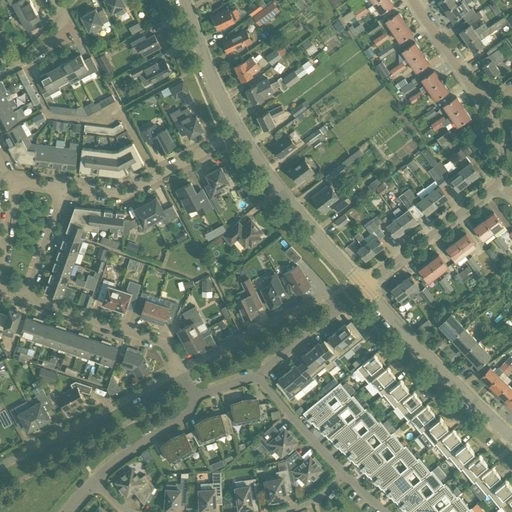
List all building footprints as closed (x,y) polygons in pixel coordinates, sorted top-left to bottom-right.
[(1,0),(3,1),(3,2),(4,3),(5,3),(6,4),(8,4),(9,3),(10,3),(13,7),(15,6),(19,14),(33,6),(30,0),(1,0)] [(104,0),(111,13),(115,11),(117,15),(125,11),(122,7),(125,6),(131,3),(129,0),(104,0)] [(390,0),(377,0),(373,3),(368,6),(370,9),(371,11),(376,8),(380,13),(393,4),(390,0)] [(462,0),(440,0),(438,1),(445,11),(462,0)] [(452,21),(462,14),(466,20),(469,18),(476,13),(472,8),(470,9),(466,4),(472,0),(462,0),(445,11),(452,21)] [(252,15),(255,13),(262,8),(257,3),(248,10),(252,15)] [(360,7),(364,13),(370,9),(368,6),(366,3),(360,7)] [(38,22),(41,20),(33,6),(19,14),(28,32),(40,25),(38,22)] [(266,7),(253,17),(259,26),(273,16),(266,7)] [(358,18),(364,13),(360,7),(354,12),(358,18)] [(239,17),(235,8),(230,11),(228,9),(213,16),(219,29),(235,22),(234,20),(239,17)] [(103,29),(100,24),(108,20),(103,10),(97,12),(96,9),(82,16),(89,30),(91,29),(94,33),(103,29)] [(342,16),(345,21),(355,15),(352,10),(342,16)] [(476,13),(469,18),(473,23),(483,16),(479,11),(476,13)] [(392,31),(406,22),(399,12),(385,21),(392,31)] [(508,21),(506,19),(504,16),(488,27),(488,28),(466,42),(473,52),(484,45),(481,39),(507,22),(508,21)] [(354,35),(365,29),(360,22),(350,28),(354,35)] [(370,34),(381,27),(377,22),(367,29),(370,34)] [(406,22),(392,31),(399,41),(413,32),(406,22)] [(488,28),(488,27),(484,23),(474,29),(471,24),(459,32),(466,42),(488,28)] [(234,50),(251,43),(252,42),(246,29),(239,33),(240,34),(223,42),(227,52),(234,49),(234,50)] [(379,36),(383,42),(390,37),(385,31),(379,36)] [(144,40),(141,34),(129,40),(135,51),(141,49),(144,55),(161,46),(154,34),(144,40)] [(377,46),(383,42),(379,36),(373,40),(377,46)] [(310,55),(317,50),(309,39),(302,45),(310,55)] [(501,49),(507,46),(504,39),(489,47),(491,51),(500,47),(501,49)] [(409,61),(422,52),(415,42),(402,51),(409,61)] [(381,59),(395,50),(391,44),(377,53),(381,59)] [(287,52),(282,46),(276,50),(276,49),(265,56),(271,65),(282,57),(281,56),(287,52)] [(491,78),(500,72),(495,65),(506,58),(499,48),(481,60),(484,64),(482,65),(491,78)] [(4,52),(0,54),(0,57),(2,62),(8,59),(4,52)] [(422,52),(409,61),(416,72),(429,62),(422,52)] [(105,72),(113,68),(105,53),(97,58),(105,72)] [(90,60),(85,62),(81,54),(70,60),(78,74),(80,79),(91,73),(90,72),(95,69),(90,60)] [(242,80),(252,75),(252,74),(260,67),(255,61),(256,60),(253,55),(245,61),(235,66),(242,80)] [(158,63),(154,56),(130,69),(134,76),(145,71),(151,82),(171,72),(165,60),(158,63)] [(80,79),(78,74),(70,60),(60,65),(68,79),(71,84),(80,79)] [(383,77),(390,73),(382,61),(375,66),(383,77)] [(396,66),(400,72),(406,68),(402,62),(396,66)] [(58,85),(68,79),(60,65),(50,71),(58,85)] [(300,79),(299,78),(307,72),(302,65),(294,71),(293,70),(282,78),(289,87),(300,79)] [(394,76),(400,72),(396,66),(390,70),(394,76)] [(425,84),(420,88),(421,90),(423,93),(428,90),(442,81),(434,70),(421,79),(425,84)] [(44,98),(60,89),(58,85),(50,71),(40,76),(48,90),(42,93),(44,98)] [(270,84),(267,78),(256,83),(257,85),(246,90),(252,103),(263,98),(262,96),(273,91),(273,89),(281,86),(278,80),(270,84)] [(401,88),(408,83),(404,78),(398,83),(401,88)] [(403,93),(415,86),(412,81),(400,89),(403,93)] [(442,81),(428,90),(435,100),(448,91),(442,81)] [(176,98),(188,91),(183,82),(170,88),(176,98)] [(0,105),(8,102),(5,97),(11,94),(8,89),(6,90),(0,93),(0,105)] [(421,90),(415,94),(419,100),(425,95),(423,93),(421,90)] [(415,94),(409,98),(413,104),(419,100),(415,94)] [(154,95),(145,99),(147,104),(157,100),(154,95)] [(450,116),(463,107),(457,97),(443,106),(450,116)] [(0,118),(13,111),(8,102),(0,105),(0,118)] [(295,116),(306,108),(302,103),(291,111),(295,116)] [(285,112),(282,105),(269,111),(257,116),(264,130),(275,124),(272,118),(285,112)] [(444,116),(437,121),(441,126),(443,124),(445,126),(453,120),(457,126),(470,117),(463,107),(450,116),(445,119),(444,116)] [(179,109),(171,113),(182,135),(187,132),(190,137),(203,130),(196,116),(193,118),(187,108),(181,111),(179,109)] [(296,125),(301,121),(300,120),(310,112),(308,108),(292,120),(296,125)] [(428,119),(436,113),(433,108),(425,114),(428,119)] [(13,111),(0,118),(0,127),(1,130),(18,121),(13,111)] [(42,113),(32,118),(36,125),(46,120),(42,113)] [(441,126),(437,121),(431,125),(435,130),(441,126)] [(10,150),(29,139),(21,124),(1,134),(5,142),(7,141),(10,145),(8,146),(10,150)] [(112,128),(114,135),(123,129),(120,124),(112,128)] [(159,132),(154,124),(142,131),(148,143),(154,140),(161,152),(175,145),(166,128),(159,132)] [(99,133),(100,126),(85,125),(84,131),(99,133)] [(114,135),(112,128),(100,126),(99,133),(114,135)] [(309,146),(323,135),(319,128),(304,139),(309,146)] [(441,145),(454,136),(450,130),(437,139),(441,145)] [(280,158),(296,146),(288,135),(272,147),(280,158)] [(318,138),(312,143),(316,148),(322,144),(318,138)] [(34,166),(37,145),(31,144),(29,139),(10,150),(14,158),(16,157),(19,161),(33,163),(33,166),(34,166)] [(65,148),(63,169),(69,170),(69,168),(75,169),(78,149),(78,143),(70,142),(70,148),(65,148)] [(119,150),(129,171),(144,164),(133,143),(119,150)] [(460,160),(471,152),(465,143),(459,148),(460,149),(455,153),(460,160)] [(49,168),(51,146),(37,145),(34,166),(41,167),(42,165),(47,165),(47,167),(49,168)] [(63,169),(65,148),(51,146),(49,168),(55,168),(55,166),(61,167),(60,169),(63,169)] [(94,173),(97,149),(82,147),(79,171),(94,173)] [(111,175),(113,151),(97,149),(94,173),(111,175)] [(120,176),(129,171),(119,150),(113,151),(111,175),(120,176)] [(431,164),(435,161),(429,153),(425,156),(431,164)] [(417,164),(413,159),(406,165),(410,169),(417,164)] [(309,176),(314,172),(305,160),(290,171),(298,182),(308,175),(309,176)] [(469,182),(460,170),(456,166),(449,171),(441,160),(432,166),(445,183),(450,180),(458,190),(469,182)] [(460,170),(469,182),(480,174),(471,162),(460,170)] [(337,179),(348,170),(343,163),(331,172),(337,179)] [(408,168),(405,164),(400,168),(403,173),(408,168)] [(217,212),(222,209),(215,196),(224,191),(221,185),(228,181),(221,166),(206,174),(211,184),(205,187),(211,198),(209,199),(217,212)] [(440,187),(445,183),(432,166),(433,167),(428,171),(439,186),(428,194),(437,206),(448,197),(440,187)] [(377,186),(374,181),(373,181),(367,186),(371,191),(378,186),(377,186)] [(202,213),(212,208),(202,189),(196,192),(191,183),(176,190),(178,193),(178,195),(178,196),(179,198),(181,199),(188,211),(198,206),(202,213)] [(337,195),(329,184),(311,198),(323,213),(333,206),(337,212),(351,201),(342,190),(337,195)] [(385,188),(382,184),(375,188),(379,193),(385,188)] [(243,186),(236,190),(241,198),(247,194),(243,186)] [(437,206),(428,194),(421,199),(418,195),(415,197),(409,188),(404,192),(404,193),(413,205),(418,202),(427,214),(437,206)] [(413,205),(404,193),(398,197),(408,209),(413,205)] [(145,202),(155,221),(163,217),(166,223),(178,217),(172,205),(163,210),(156,198),(153,199),(151,199),(145,202)] [(144,227),(155,221),(145,202),(138,205),(138,208),(134,209),(138,216),(131,221),(124,220),(122,231),(122,234),(129,235),(130,229),(142,223),(144,227)] [(98,229),(98,228),(101,209),(75,206),(65,234),(82,240),(83,241),(88,228),(98,229)] [(101,209),(98,228),(110,230),(112,211),(101,209)] [(397,217),(406,229),(417,221),(408,209),(397,217)] [(114,230),(114,235),(118,236),(118,230),(119,231),(122,231),(124,220),(124,217),(124,212),(112,211),(110,230),(114,230)] [(484,220),(493,233),(503,225),(493,212),(484,220)] [(341,228),(350,220),(344,213),(335,221),(341,228)] [(377,215),(372,219),(378,227),(383,224),(386,227),(387,226),(395,237),(406,229),(397,217),(390,223),(385,216),(380,220),(377,215)] [(378,227),(372,219),(372,218),(364,224),(370,233),(378,227)] [(243,227),(239,222),(224,235),(229,241),(235,236),(245,247),(248,244),(251,247),(261,239),(258,235),(262,232),(251,220),(243,227)] [(483,240),(493,233),(484,220),(474,227),(483,240)] [(214,229),(217,236),(226,231),(223,224),(214,229)] [(132,241),(140,244),(145,233),(136,230),(132,241)] [(367,243),(367,242),(359,231),(354,235),(363,246),(358,250),(365,260),(375,253),(367,243)] [(456,241),(466,254),(476,246),(466,233),(456,241)] [(60,246),(78,252),(82,240),(65,234),(60,246)] [(499,245),(504,241),(500,235),(494,239),(499,245)] [(367,242),(367,243),(375,253),(384,246),(379,239),(376,236),(367,242)] [(108,246),(111,240),(102,237),(100,243),(108,246)] [(119,243),(111,240),(108,246),(116,249),(119,243)] [(131,250),(134,243),(128,241),(126,248),(131,250)] [(456,261),(466,254),(456,241),(446,248),(456,261)] [(504,241),(499,245),(503,251),(509,247),(504,241)] [(74,263),(78,252),(60,246),(56,257),(74,263)] [(295,263),(301,257),(291,246),(285,252),(295,263)] [(104,260),(108,250),(100,247),(97,257),(104,260)] [(494,262),(499,258),(491,247),(485,251),(494,262)] [(428,261),(438,274),(448,267),(438,254),(428,261)] [(475,272),(481,268),(481,267),(477,262),(472,256),(466,260),(475,272)] [(70,275),(74,263),(56,257),(52,268),(70,275)] [(139,271),(142,261),(129,258),(127,267),(139,271)] [(100,272),(102,267),(104,261),(99,260),(95,271),(100,272)] [(428,282),(438,274),(428,261),(418,269),(428,282)] [(296,294),(310,286),(298,265),(284,274),(291,286),(291,287),(291,289),(292,291),(293,292),(294,292),(295,292),(296,294)] [(463,270),(458,274),(463,281),(469,277),(467,274),(471,271),(468,266),(463,270)] [(66,286),(70,275),(52,268),(48,280),(66,286)] [(464,281),(463,281),(458,274),(458,273),(453,277),(459,285),(464,281)] [(277,294),(284,291),(275,274),(264,279),(267,286),(261,289),(270,307),(281,301),(277,294)] [(86,281),(96,284),(98,278),(88,275),(86,281)] [(409,293),(412,298),(420,292),(428,303),(434,298),(425,286),(421,290),(417,286),(418,285),(411,275),(401,282),(409,293)] [(448,293),(453,288),(445,276),(439,281),(448,293)] [(115,283),(104,279),(101,289),(106,291),(102,304),(108,305),(108,308),(113,310),(120,289),(116,288),(115,283)] [(262,305),(249,279),(241,282),(248,295),(235,301),(244,320),(257,313),(255,309),(262,305)] [(62,298),(66,286),(48,280),(44,292),(62,298)] [(203,292),(211,291),(211,280),(202,281),(203,292)] [(94,290),(96,284),(86,281),(84,287),(94,290)] [(120,289),(113,310),(118,311),(120,309),(125,311),(129,298),(135,300),(141,284),(129,281),(126,292),(120,289)] [(417,303),(412,298),(409,293),(401,282),(391,290),(399,300),(404,296),(407,301),(408,301),(413,306),(417,303)] [(152,320),(157,303),(146,300),(148,294),(142,292),(138,304),(144,306),(140,316),(146,318),(146,319),(151,321),(151,320),(152,320)] [(83,293),(79,304),(89,307),(93,296),(83,293)] [(157,303),(152,320),(152,321),(157,323),(157,322),(163,324),(167,313),(174,316),(178,304),(165,300),(163,305),(157,303)] [(225,317),(229,315),(225,307),(220,309),(225,317)] [(15,331),(19,319),(21,313),(18,312),(16,308),(12,310),(9,309),(7,315),(0,313),(0,312),(0,316),(1,319),(5,321),(3,327),(4,327),(15,331)] [(183,341),(200,332),(207,328),(199,312),(187,319),(189,324),(178,330),(183,341)] [(452,339),(464,327),(451,313),(438,325),(447,334),(443,338),(448,343),(452,339)] [(31,341),(38,319),(34,317),(32,320),(26,317),(25,321),(20,334),(28,337),(28,340),(31,341)] [(20,334),(25,321),(19,319),(15,331),(14,333),(20,335),(20,334)] [(43,342),(49,325),(43,323),(43,320),(38,319),(31,341),(34,342),(36,339),(43,342)] [(419,335),(432,324),(428,319),(415,330),(419,335)] [(337,330),(351,348),(364,338),(350,321),(346,325),(345,324),(337,330)] [(54,348),(61,326),(56,325),(55,327),(49,325),(43,342),(50,344),(50,347),(54,348)] [(66,349),(72,333),(65,331),(66,328),(61,326),(54,348),(57,349),(59,347),(66,349)] [(465,353),(477,341),(464,327),(452,339),(460,348),(456,352),(461,357),(465,353)] [(339,359),(351,348),(337,330),(329,337),(330,338),(326,342),(325,342),(337,356),(337,357),(339,359)] [(77,356),(84,334),(79,332),(78,335),(72,333),(66,349),(73,352),(73,355),(77,356)] [(200,332),(183,341),(189,351),(201,345),(204,351),(216,345),(210,333),(203,337),(200,332)] [(89,357),(94,340),(88,338),(88,335),(84,334),(77,356),(80,357),(81,355),(89,357)] [(99,363),(107,341),(102,340),(100,342),(94,340),(89,357),(96,359),(96,362),(99,363)] [(325,342),(326,342),(324,340),(320,344),(318,342),(310,349),(325,367),(329,372),(337,365),(333,360),(337,357),(337,356),(325,342)] [(107,341),(99,363),(103,364),(104,362),(112,365),(117,348),(111,346),(111,343),(107,341)] [(465,353),(473,362),(469,366),(474,371),(491,355),(477,341),(465,353)] [(313,377),(325,367),(310,349),(302,355),(303,357),(299,361),(300,363),(301,362),(313,377)] [(142,373),(146,371),(146,370),(150,368),(144,357),(126,351),(121,365),(133,369),(137,375),(141,373),(142,373)] [(385,369),(377,359),(378,359),(375,355),(374,356),(373,355),(357,369),(368,383),(370,382),(370,381),(385,369)] [(315,378),(313,377),(301,362),(300,363),(296,366),(295,364),(287,371),(302,389),(315,378)] [(503,371),(508,366),(504,362),(499,368),(503,371)] [(508,366),(503,371),(507,375),(511,369),(508,366)] [(398,382),(398,381),(390,372),(391,371),(388,368),(387,369),(386,367),(385,369),(370,381),(370,382),(382,395),(383,394),(398,382)] [(489,385),(498,375),(490,367),(480,377),(489,385)] [(58,373),(41,368),(38,377),(55,383),(58,373)] [(289,399),(302,389),(287,371),(279,378),(280,379),(276,383),(289,399)] [(498,394),(507,384),(498,375),(489,385),(498,394)] [(326,391),(338,381),(334,377),(322,387),(326,391)] [(343,383),(349,393),(354,390),(348,380),(343,383)] [(411,394),(403,384),(404,384),(401,380),(400,381),(399,380),(398,381),(398,382),(383,394),(395,408),(396,407),(396,406),(411,394)] [(90,393),(92,386),(76,381),(71,384),(73,388),(58,397),(65,410),(84,400),(81,395),(82,391),(90,393)] [(351,397),(351,396),(340,382),(304,412),(308,417),(307,418),(310,421),(311,421),(316,426),(317,425),(334,411),(326,401),(335,395),(342,404),(351,397)] [(511,396),(511,388),(507,384),(498,394),(507,402),(511,396)] [(40,399),(46,395),(40,385),(34,388),(40,399)] [(424,407),(424,406),(416,397),(417,396),(414,393),(413,394),(413,392),(411,394),(396,406),(396,407),(408,420),(410,419),(409,419),(424,407)] [(365,409),(364,409),(353,395),(351,396),(351,397),(342,404),(334,411),(317,425),(321,430),(320,430),(323,434),(324,433),(329,439),(330,438),(330,437),(347,423),(340,414),(348,407),(355,417),(365,409)] [(245,401),(249,425),(258,423),(258,420),(261,419),(259,410),(266,408),(264,403),(258,404),(257,398),(245,401)] [(30,407),(39,425),(41,424),(44,424),(46,424),(47,422),(48,420),(51,418),(41,401),(30,407)] [(234,409),(227,411),(228,414),(231,425),(237,424),(240,423),(240,426),(249,425),(245,401),(233,403),(234,409)] [(39,425),(30,407),(22,411),(19,405),(9,410),(15,421),(21,418),(28,431),(30,430),(32,430),(35,430),(36,428),(37,426),(39,425)] [(437,419),(429,409),(430,409),(427,405),(427,406),(426,405),(424,406),(424,407),(409,419),(410,419),(421,433),(423,432),(423,431),(437,419)] [(378,422),(377,421),(366,407),(364,409),(365,409),(355,417),(347,424),(347,423),(330,437),(330,438),(334,442),(334,443),(336,446),(337,446),(342,451),(344,450),(343,450),(361,436),(353,427),(361,420),(368,429),(378,422)] [(231,425),(228,414),(220,416),(219,414),(208,419),(217,441),(226,438),(225,435),(227,434),(233,432),(231,425)] [(451,432),(450,431),(442,422),(443,421),(441,418),(440,419),(439,417),(437,419),(423,431),(423,432),(434,445),(436,444),(451,432)] [(198,428),(191,431),(194,436),(200,447),(208,443),(208,445),(217,441),(208,419),(197,423),(198,428)] [(343,450),(344,450),(348,455),(347,456),(349,459),(350,458),(355,464),(357,463),(356,462),(373,448),(366,439),(374,433),(381,442),(391,434),(379,420),(377,421),(378,422),(368,429),(361,436),(343,450)] [(392,424),(386,429),(391,434),(392,432),(396,429),(392,424)] [(288,431),(285,428),(276,436),(269,428),(257,438),(271,454),(276,450),(282,455),(288,450),(289,452),(293,449),(291,447),(297,442),(294,439),(296,437),(290,430),(288,431)] [(464,444),(463,444),(456,434),(454,430),(453,431),(452,430),(450,431),(451,432),(436,444),(447,458),(449,457),(449,456),(464,444)] [(187,439),(194,436),(191,431),(184,435),(183,433),(173,439),(185,460),(193,455),(192,452),(194,451),(187,439)] [(404,447),(404,446),(392,432),(391,434),(381,442),(382,442),(374,448),(373,448),(356,462),(357,463),(361,467),(360,468),(363,471),(368,476),(370,475),(387,461),(379,451),(387,445),(395,454),(404,447)] [(177,465),(185,460),(173,439),(162,445),(166,450),(160,454),(163,459),(167,456),(173,464),(176,462),(177,465)] [(477,457),(476,456),(469,447),(470,446),(467,443),(466,444),(465,442),(463,444),(464,444),(449,456),(449,457),(460,470),(462,469),(477,457)] [(417,459),(405,445),(404,446),(404,447),(395,454),(387,461),(370,475),(374,480),(373,481),(376,484),(377,483),(381,489),(383,488),(383,487),(400,473),(393,464),(400,458),(408,467),(417,459)] [(147,461),(153,457),(146,449),(140,453),(147,461)] [(287,469),(290,479),(294,478),(298,474),(306,483),(312,478),(313,480),(317,476),(316,475),(322,469),(319,466),(321,465),(314,458),(312,459),(310,456),(300,464),(292,454),(285,459),(287,469)] [(490,469),(482,459),(483,459),(480,455),(479,456),(478,455),(476,456),(477,457),(462,469),(474,483),(475,482),(475,481),(490,469)] [(430,472),(430,471),(418,457),(417,459),(408,467),(400,473),(383,487),(383,488),(387,492),(386,493),(389,496),(390,496),(394,501),(396,500),(413,485),(406,476),(413,470),(420,479),(421,480),(430,472)] [(503,482),(503,481),(495,472),(496,471),(493,468),(492,469),(491,467),(490,469),(475,481),(475,482),(487,495),(488,494),(503,482)] [(140,478),(132,469),(126,473),(124,472),(120,475),(122,477),(116,482),(118,485),(117,486),(123,494),(124,492),(127,496),(137,488),(147,500),(150,501),(153,496),(150,494),(155,487),(145,474),(140,478)] [(282,501),(284,500),(284,498),(286,497),(284,484),(291,483),(290,479),(287,469),(276,472),(277,478),(264,481),(269,501),(271,500),(272,502),(274,502),(277,502),(280,501),(282,501)] [(443,484),(432,470),(430,471),(430,472),(421,480),(420,479),(413,485),(396,500),(400,505),(399,506),(402,509),(403,508),(405,511),(409,511),(426,498),(418,489),(426,482),(434,492),(443,484)] [(180,490),(166,489),(165,509),(166,509),(165,511),(177,511),(177,510),(179,510),(180,497),(187,497),(188,473),(181,473),(180,490)] [(249,508),(249,507),(250,506),(252,506),(250,492),(257,491),(255,478),(243,480),(244,486),(235,487),(238,508),(241,507),(242,508),(242,509),(243,509),(244,509),(246,510),(247,509),(248,509),(248,508),(249,508)] [(511,497),(511,489),(508,484),(509,484),(506,480),(505,481),(504,480),(503,481),(503,482),(488,494),(500,508),(502,507),(501,506),(511,497)] [(213,511),(213,510),(216,510),(215,496),(222,496),(221,482),(209,483),(209,489),(199,490),(200,510),(202,510),(202,511),(213,511)] [(444,495),(450,502),(456,497),(456,496),(445,482),(443,484),(434,492),(426,498),(409,511),(437,511),(438,511),(433,505),(444,495)] [(130,494),(140,506),(143,503),(133,491),(130,494)] [(466,511),(469,509),(458,495),(456,496),(456,497),(450,502),(446,505),(438,511),(437,511),(447,511),(453,508),(456,511),(466,511)] [(511,511),(511,497),(501,506),(502,507),(506,511),(511,511)]
